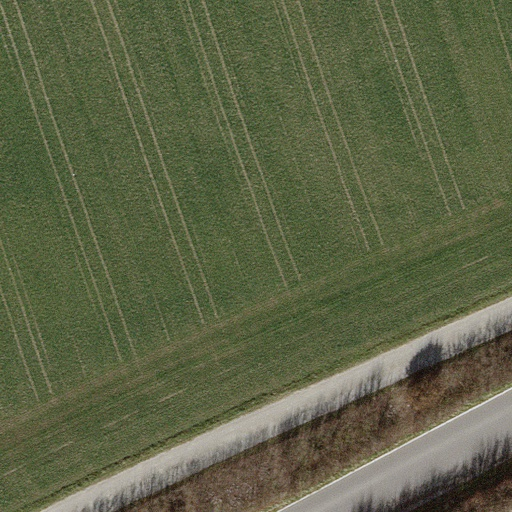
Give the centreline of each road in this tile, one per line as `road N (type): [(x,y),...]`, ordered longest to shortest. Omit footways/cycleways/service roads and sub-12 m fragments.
road 1 (track): [(511,316),(88,511)]
road 2 (tertiary): [(319,511),(511,412)]
